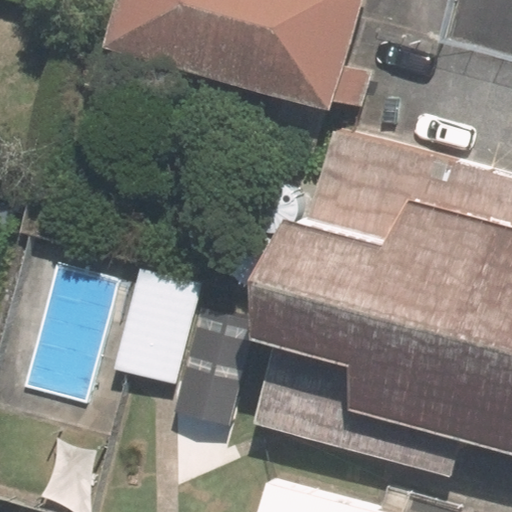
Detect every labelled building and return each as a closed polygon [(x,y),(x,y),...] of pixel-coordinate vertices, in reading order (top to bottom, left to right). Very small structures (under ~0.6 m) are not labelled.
[(141,0),(117,88),(247,128),(262,76),(289,84),(273,136),(319,150),(334,97),(344,100),(346,93),(366,99),(375,71),(352,65),(371,0),(141,0)] [(471,422),(511,433),(511,178),(357,134),(277,414),(458,465),(471,422)] [(204,281),(146,268),(124,364),(182,377),(204,281)] [(261,379),(275,294),(238,288),(223,372),(261,379)] [(374,511),(283,487),(276,511),(374,511)]
